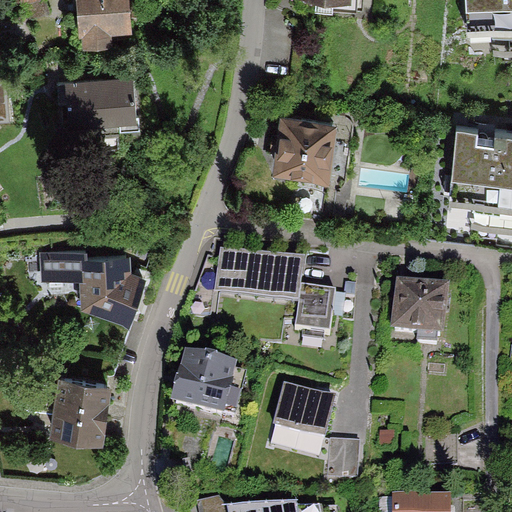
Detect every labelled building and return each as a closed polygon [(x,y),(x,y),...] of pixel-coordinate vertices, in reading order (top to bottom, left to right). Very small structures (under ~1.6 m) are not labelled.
[(129,0),(77,0),(79,29),(83,28),(84,40),(112,38),(112,27),(132,25),(129,0)] [(511,0),(465,0),(468,53),(511,50),(511,0)] [(132,71),(67,76),(70,122),(136,117),(132,71)] [(337,115),(280,109),(273,169),(331,175),(337,115)] [(511,126),(458,122),(450,221),(511,226),(511,126)] [(80,276),(82,303),(129,318),(146,269),(132,265),(130,248),(87,252),(86,247),(39,250),(42,279),(80,276)] [(216,293),(298,304),(300,289),(304,262),(221,251),(216,293)] [(448,286),(400,281),(395,329),(443,334),(448,286)] [(335,293),(300,289),(298,304),(295,331),(329,335),(335,293)] [(237,367),(186,353),(173,403),(224,416),(237,367)] [(111,377),(58,370),(50,428),(104,434),(111,377)] [(336,398),(286,385),(275,426),(325,439),(336,398)] [(393,432),(380,432),(379,448),(392,449),(393,432)] [(359,478),(360,440),(331,439),(330,477),(359,478)] [(449,511),(450,496),(393,496),(392,511),(449,511)] [(200,511),(321,511),(321,509),(229,511),(215,499),(199,503),(200,511)]
